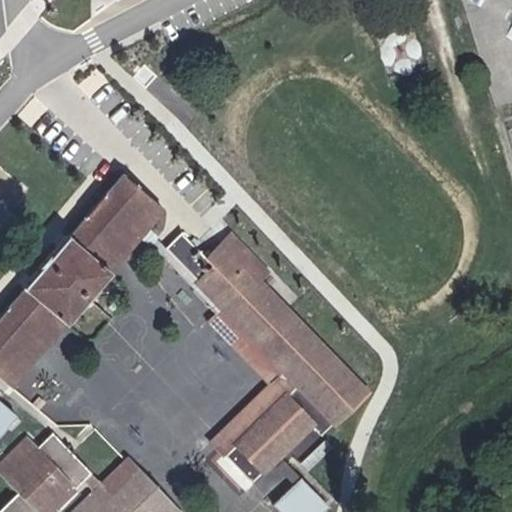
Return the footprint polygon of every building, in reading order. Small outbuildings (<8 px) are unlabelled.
[(99,257),(149,199),(125,178),(111,193),(70,239),(68,238),(25,287),(27,288),(0,318),(0,366),(50,311),(65,326),(115,270),(99,257)] [(99,257),(115,270),(165,214),(149,199),(99,257)] [(185,239),(168,254),(298,390),(225,460),(252,489),(313,432),(322,441),(367,399),(260,285),(225,248),(208,264),(185,239)] [(225,248),(260,285),(270,277),(234,240),(225,248)] [(298,390),(168,254),(158,245),(151,251),(277,383),(210,444),(225,460),(298,390)] [(50,311),(0,366),(0,378),(11,388),(65,326),(50,311)] [(0,432),(14,417),(0,404),(0,432)] [(81,511),(172,511),(138,476),(114,499),(51,436),(38,448),(29,440),(0,467),(0,477),(15,494),(26,506),(31,511),(56,511),(83,487),(94,499),(81,511)] [(314,511),(291,490),(272,510),(273,511),(314,511)] [(31,511),(26,506),(15,494),(0,508),(0,511),(31,511)]
